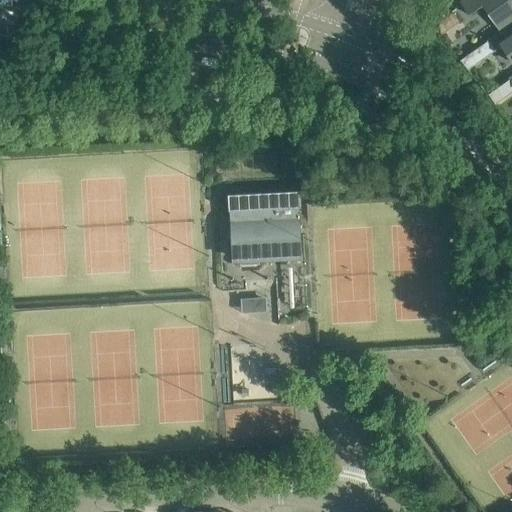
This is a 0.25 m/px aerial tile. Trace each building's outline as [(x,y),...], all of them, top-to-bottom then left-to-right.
[(482,5),(501,31),(511,23),(511,0),(466,0),(461,4),(469,15),(482,5)] [(511,23),(501,31),(487,41),(494,51),(501,47),(511,61),(511,23)] [(466,55),(460,59),(468,70),(473,66),(466,55)] [(495,89),(488,94),(495,104),(502,99),(495,89)] [(291,153),(278,154),(280,178),(292,177),(291,153)] [(259,257),(300,255),(297,206),(299,206),(299,207),(300,207),(299,190),(228,194),(228,210),(229,210),(229,209),(231,209),(234,258),(239,258),(240,264),(241,264),(241,263),(259,262),(259,263),(260,263),(259,257)] [(265,309),(264,301),(264,299),(254,299),(254,310),(265,309)]
